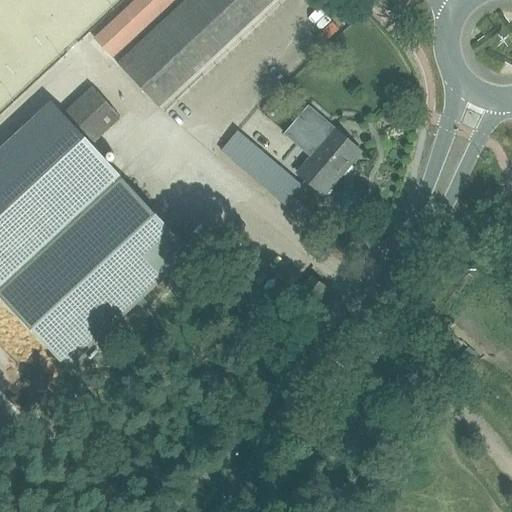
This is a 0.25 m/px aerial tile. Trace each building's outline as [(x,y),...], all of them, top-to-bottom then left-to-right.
[(150,0),(99,48),(110,60),(174,0),(150,0)] [(277,0),(187,0),(119,64),(159,109),(277,0)] [(325,12),(309,26),(324,43),(340,28),(325,12)] [(58,229),(103,186),(118,173),(92,145),(122,118),(93,87),(4,170),(58,229)] [(361,152),(333,127),(322,140),(325,143),(299,174),(324,195),(361,152)] [(222,150),(286,204),(333,244),(341,235),(294,195),(302,186),(239,131),(222,150)] [(193,254),(124,180),(0,294),(0,296),(68,370),(193,254)] [(351,255),(367,233),(354,224),(339,246),(351,255)] [(328,287),(314,277),(299,298),(313,308),(328,287)]
